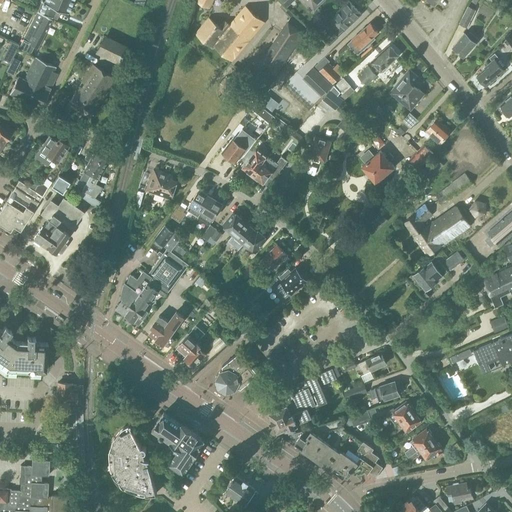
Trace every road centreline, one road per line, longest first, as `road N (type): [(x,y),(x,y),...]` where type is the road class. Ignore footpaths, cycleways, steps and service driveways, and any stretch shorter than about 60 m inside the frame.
road 1 (residential): [(481,466),(388,338),(289,229),(200,171),(40,118)]
road 2 (secondary): [(183,395),(0,266)]
road 3 (residential): [(511,157),(384,0)]
road 4 (residential): [(342,509),(362,491),(481,466)]
road 5 (secondary): [(342,509),(232,429)]
road 6 (residential): [(40,118),(100,0)]
